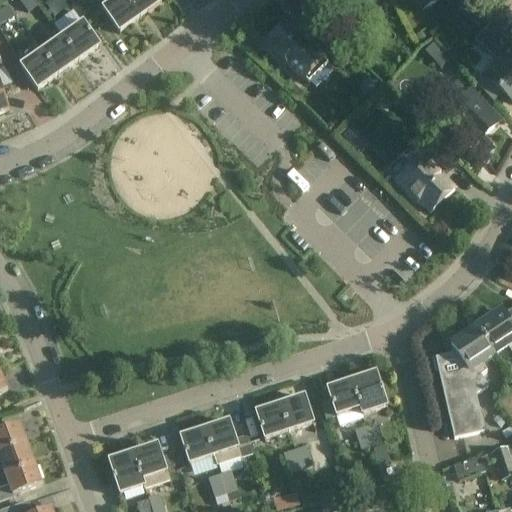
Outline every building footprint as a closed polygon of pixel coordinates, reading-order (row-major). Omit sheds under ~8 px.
[(31,0),(15,0),(27,16),(37,9),(31,0)] [(140,20),(124,0),(119,0),(103,12),(119,35),(140,20)] [(124,0),(140,20),(160,6),(156,0),(124,0)] [(331,0),(339,12),(358,0),(331,0)] [(436,0),(413,0),(421,14),(439,4),(436,0)] [(479,0),(456,0),(459,4),(462,3),(469,15),(482,6),(479,0)] [(8,8),(0,12),(0,27),(15,20),(8,8)] [(288,25),(266,46),(296,77),(307,87),(328,66),(318,55),(288,25)] [(78,64),(99,49),(83,26),(62,41),(78,64)] [(476,41),(474,44),(496,64),(483,79),(501,95),(511,105),(511,48),(488,27),(476,41)] [(426,31),(415,37),(420,45),(430,39),(426,31)] [(58,78),(78,64),(62,41),(42,55),(58,78)] [(42,55),(21,70),(37,93),(58,78),(42,55)] [(364,81),(361,92),(373,96),(376,84),(364,81)] [(0,115),(9,113),(0,86),(0,115)] [(435,109),(474,149),(497,126),(458,86),(435,109)] [(424,102),(415,111),(435,132),(443,124),(433,112),(424,102)] [(421,130),(408,143),(412,147),(422,157),(420,158),(432,171),(447,156),(421,130)] [(410,197),(429,216),(453,193),(432,171),(420,158),(394,184),(408,198),(410,197)] [(501,314),(475,331),(493,359),(507,350),(511,358),(511,330),(510,327),(511,325),(511,312),(504,318),(503,317),(501,314)] [(447,356),(431,359),(434,374),(435,375),(439,374),(448,413),(454,442),(484,435),(483,434),(475,398),(488,390),(480,378),(486,374),(482,366),(493,359),(475,331),(450,348),(453,352),(447,356)] [(359,412),(360,412),(362,418),(386,410),(375,376),(350,384),(359,412)] [(350,384),(326,392),(330,402),(335,420),(338,429),(363,421),(362,418),(360,412),(359,412),(350,384)] [(289,436),(313,428),(304,399),(279,408),(289,436)] [(279,408),(255,416),(264,444),(289,436),(279,408)] [(176,427),(180,441),(229,425),(225,412),(176,427)] [(500,416),(493,422),(500,430),(507,424),(500,416)] [(228,425),(204,433),(213,461),(216,470),(240,462),(240,461),(234,443),(228,425)] [(372,450),(371,450),(378,470),(390,466),(377,426),(365,431),(372,450)] [(0,434),(0,457),(25,448),(17,428),(0,434)] [(365,431),(354,435),(361,454),(371,450),(372,450),(365,431)] [(204,433),(180,441),(189,469),(213,461),(204,433)] [(0,457),(0,473),(2,479),(32,468),(25,448),(0,457)] [(156,449),(131,457),(141,485),(143,491),(144,494),(170,486),(167,478),(166,477),(165,477),(160,462),(156,449)] [(301,473),(313,469),(307,450),(295,454),(301,473)] [(511,466),(507,451),(491,457),(494,465),(501,484),(511,480),(511,466)] [(295,454),(283,458),(290,477),(301,473),(295,454)] [(131,457),(107,465),(119,500),(143,491),(131,457)] [(479,460),(453,469),(459,485),(485,476),(482,469),(480,461),(479,460)] [(2,479),(6,489),(0,491),(0,504),(12,500),(12,499),(40,488),(32,468),(2,479)] [(225,498),(237,494),(231,475),(219,479),(225,498)] [(219,479),(208,482),(215,502),(225,498),(219,479)] [(295,498),(273,503),(275,511),(284,511),(298,509),(295,498)] [(149,511),(164,511),(160,499),(147,503),(149,511)] [(149,511),(147,503),(136,506),(138,511),(149,511)]
